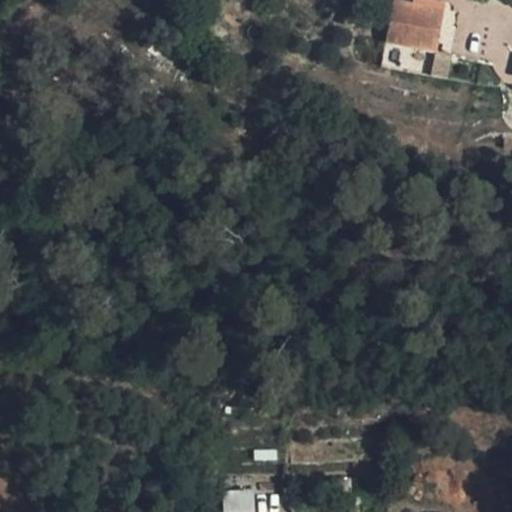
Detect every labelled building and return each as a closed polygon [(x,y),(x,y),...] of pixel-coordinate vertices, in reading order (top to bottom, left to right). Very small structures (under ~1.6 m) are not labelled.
[(0,50),(6,56),(48,0),(20,0),(0,27),(0,50)] [(426,0),(411,0),(410,4),(443,11),(445,4),(426,0)] [(410,4),(392,1),(385,42),(435,52),(443,11),(410,4)] [(450,54),(435,52),(431,76),(446,79),(450,54)] [(252,511),(252,490),(223,491),(223,511),(252,511)]
